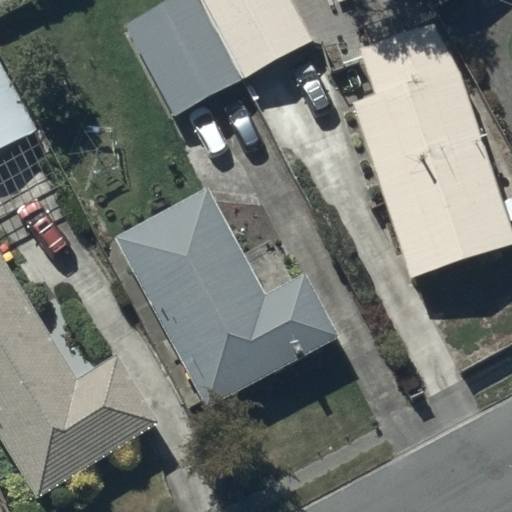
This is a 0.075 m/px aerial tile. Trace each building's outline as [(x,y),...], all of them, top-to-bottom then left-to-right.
[(239,82),(193,0),(185,0),(129,33),(176,118),(239,82)] [(193,0),(239,82),(310,42),(286,0),(193,0)] [(433,0),(438,9),(455,0),(433,0)] [(511,236),(434,32),(359,60),(377,105),(352,114),(416,285),(511,249),(511,236)] [(0,66),(0,159),(40,138),(0,66)] [(211,203),(123,247),(207,415),(340,348),(307,281),(262,303),(211,203)] [(1,259),(0,259),(0,440),(39,504),(161,430),(122,367),(82,391),(1,259)]
